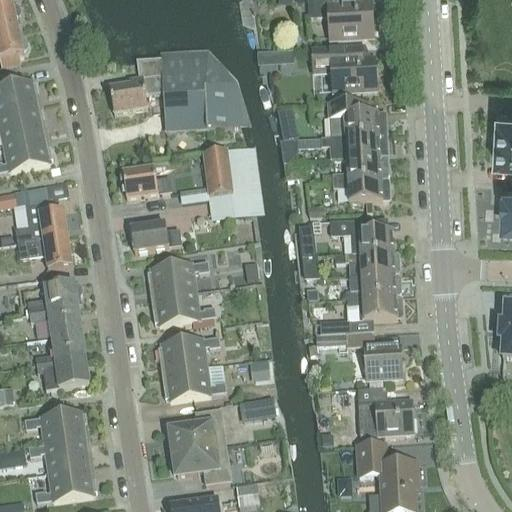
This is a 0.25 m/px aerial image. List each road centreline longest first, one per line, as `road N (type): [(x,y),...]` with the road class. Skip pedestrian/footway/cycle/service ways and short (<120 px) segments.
road 1 (residential): [(140,511),(90,164),(45,0)]
road 2 (tertiary): [(442,271),(427,0)]
road 3 (tertiary): [(486,511),(463,457),(442,271)]
